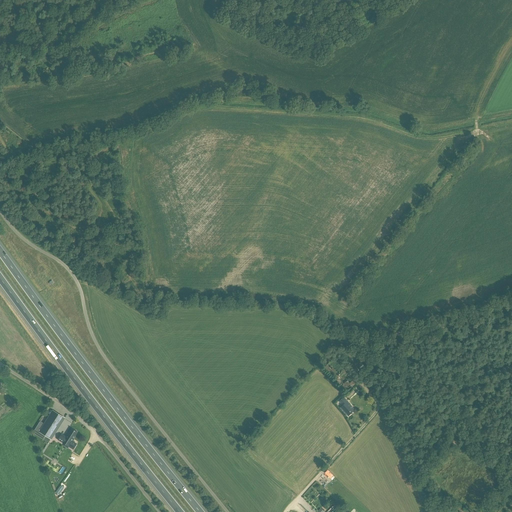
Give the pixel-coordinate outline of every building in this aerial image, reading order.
[(334,359),(324,368),(346,393),(356,383),(334,359)] [(351,362),(348,366),(355,373),(359,370),(351,362)] [(344,398),(340,401),(343,405),(341,408),(349,416),(355,410),(351,407),(352,406),(344,398)] [(65,418),(52,410),(42,426),(39,423),(33,433),(39,436),(41,433),(51,439),(65,418)] [(61,434),(58,440),(73,449),(76,444),(72,441),(73,439),(78,432),(72,428),(67,435),(68,436),(66,437),(61,434)] [(69,466),(76,454),(54,442),(46,456),(55,461),(56,458),(59,460),(57,463),(61,465),(59,467),(66,471),(69,466)] [(52,490),(58,489),(55,473),(49,474),(52,490)]
